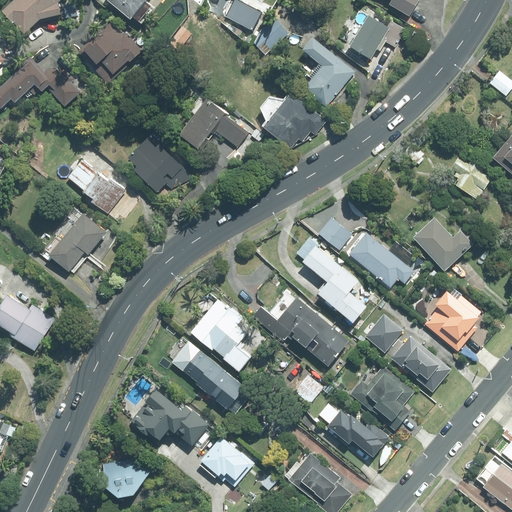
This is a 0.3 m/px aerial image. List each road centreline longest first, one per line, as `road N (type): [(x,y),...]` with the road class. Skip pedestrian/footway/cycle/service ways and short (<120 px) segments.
road 1 (secondary): [(25,511),(147,281),(194,240),(377,130),(445,63),(486,0)]
road 2 (residential): [(511,366),(390,511)]
